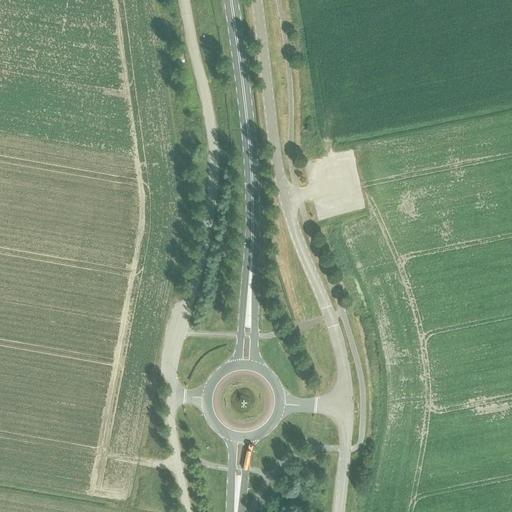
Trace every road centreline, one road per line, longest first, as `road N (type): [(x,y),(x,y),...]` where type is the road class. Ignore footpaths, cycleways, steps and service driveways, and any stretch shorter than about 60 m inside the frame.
road 1 (tertiary): [(346,405),(330,316),(283,195),(255,0)]
road 2 (unclassified): [(172,395),(213,171),(183,0)]
road 3 (primary): [(249,302),(250,148),(230,0)]
